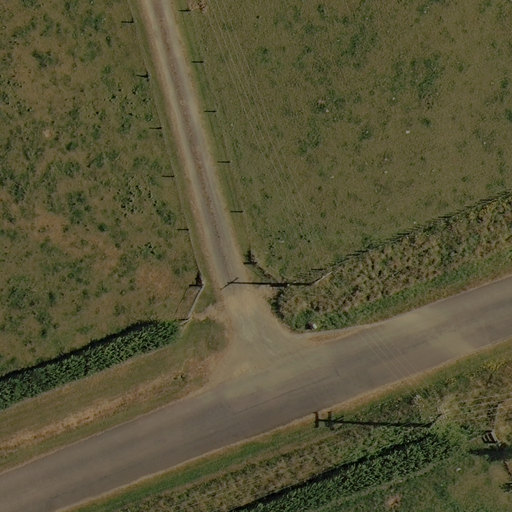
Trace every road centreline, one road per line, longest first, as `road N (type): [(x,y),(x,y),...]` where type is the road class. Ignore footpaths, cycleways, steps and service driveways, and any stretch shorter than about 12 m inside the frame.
road 1 (unclassified): [(511,305),(0,501)]
road 2 (track): [(172,0),(265,399)]
